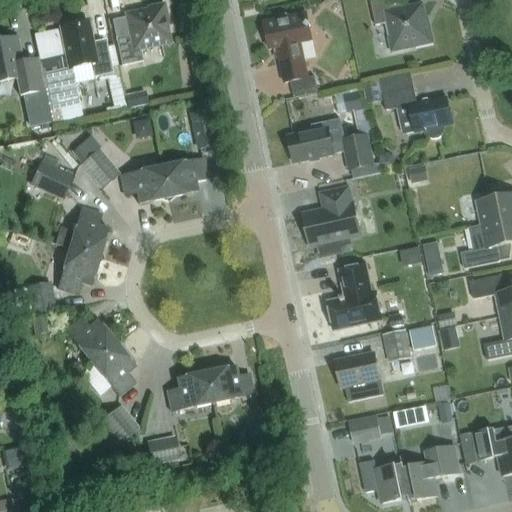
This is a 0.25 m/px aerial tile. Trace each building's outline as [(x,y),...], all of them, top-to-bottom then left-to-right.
[(405,9),(403,0),(369,0),(376,27),(388,24),(392,40),(389,40),(392,53),(434,44),(430,27),(428,27),(423,5),(405,9)] [(164,5),(147,9),(147,11),(125,16),(130,38),(116,41),(122,67),(143,63),(140,51),(170,45),(166,23),(168,22),(164,5)] [(280,17),(278,21),(264,24),(270,51),(276,50),(281,53),(279,56),(285,84),(308,79),(301,44),(312,42),(307,14),(290,18),(285,16),(280,17)] [(113,75),(108,50),(95,53),(89,23),(59,29),(68,70),(90,66),(93,79),(113,75)] [(38,60),(23,64),(18,38),(0,41),(0,84),(16,81),(20,98),(45,93),(38,60)] [(73,72),(68,73),(64,56),(39,61),(53,126),(83,119),(73,72)] [(363,86),(368,105),(383,101),(379,83),(363,86)] [(409,107),(415,135),(424,133),(424,135),(428,139),(434,141),(439,140),(444,136),(446,131),(445,128),(453,127),(447,99),(417,105),(414,89),(383,96),(386,112),(409,107)] [(148,106),(145,92),(124,96),(127,110),(148,106)] [(343,96),(347,114),(364,110),(361,92),(343,96)] [(190,115),(197,151),(215,147),(208,111),(190,115)] [(332,145),(328,129),(289,138),(294,165),(346,153),(350,172),(372,167),(365,138),(332,145)] [(72,153),(102,190),(119,176),(99,150),(100,149),(91,138),(72,153)] [(162,168),(169,203),(175,198),(198,194),(196,184),(208,181),(203,160),(162,168)] [(30,188),(64,202),(74,177),(41,163),(30,188)] [(410,170),(413,185),(429,182),(426,167),(410,170)] [(169,203),(162,168),(133,174),(139,206),(162,201),(169,203)] [(354,205),(352,205),(349,189),(322,195),(325,211),(309,215),(303,216),(310,250),(362,240),(360,232),(354,205)] [(482,227),(511,220),(511,195),(477,203),(482,227)] [(511,220),(482,227),(470,229),(474,252),(462,255),(465,270),(500,263),(497,248),(511,244),(511,220)] [(69,250),(104,261),(102,253),(108,231),(78,222),(69,250)] [(430,277),(446,273),(437,242),(421,246),(430,277)] [(404,266),(422,263),(419,248),(401,252),(404,266)] [(61,279),(91,288),(98,266),(104,261),(69,250),(61,279)] [(373,293),(367,266),(339,272),(345,299),(328,303),(334,332),(383,322),(377,293),(373,293)] [(501,319),(511,316),(511,291),(506,293),(503,278),(472,284),(475,300),(496,296),(501,319)] [(56,310),(51,283),(27,288),(32,315),(56,310)] [(458,327),(455,313),(438,316),(441,330),(458,327)] [(392,331),(405,328),(402,315),(389,317),(392,331)] [(49,333),(45,316),(32,319),(35,336),(49,333)] [(511,316),(501,319),(505,342),(485,346),(488,362),(511,356),(511,316)] [(65,333),(92,366),(120,343),(112,340),(98,322),(90,329),(82,319),(65,333)] [(433,328),(410,332),(414,353),(437,348),(433,328)] [(406,331),(383,336),(389,364),(412,359),(406,331)] [(121,351),(120,343),(92,366),(119,399),(136,385),(128,375),(136,369),(121,351)] [(380,381),(375,355),(337,363),(342,389),(380,381)] [(205,370),(213,405),(242,399),(235,367),(213,372),(205,370)] [(171,414),(213,405),(205,370),(199,375),(177,380),(179,390),(167,392),(171,414)] [(120,450),(142,432),(121,407),(100,424),(120,450)] [(394,435),(391,418),(378,420),(378,417),(350,422),(354,446),(382,440),(382,437),(394,435)] [(269,422),(246,428),(253,452),(276,446),(269,422)] [(511,428),(495,432),(495,431),(474,435),(479,462),(499,458),(503,478),(511,476),(511,428)] [(146,444),(151,468),(180,461),(175,438),(146,444)] [(401,458),(411,506),(412,506),(411,503),(438,498),(434,480),(459,475),(454,449),(428,454),(430,464),(404,469),(402,458),(401,458)] [(411,507),(411,506),(401,458),(402,466),(377,471),(375,462),(360,465),(366,494),(380,492),(383,505),(409,500),(411,507)] [(0,511),(15,509),(12,498),(0,500),(0,511)] [(34,498),(16,501),(18,511),(20,511),(36,509),(34,498)]
